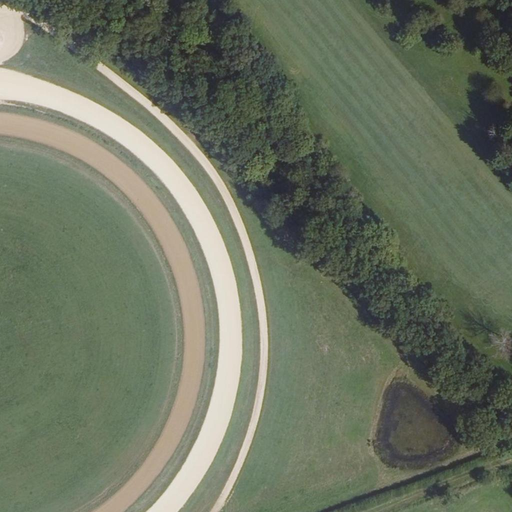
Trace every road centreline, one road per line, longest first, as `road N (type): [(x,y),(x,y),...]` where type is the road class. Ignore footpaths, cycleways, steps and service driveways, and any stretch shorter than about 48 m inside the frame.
road 1 (track): [(0,2),(141,99),(200,157),(233,208),(262,304),(264,348),(251,434),(213,511)]
road 2 (track): [(511,460),(370,511)]
